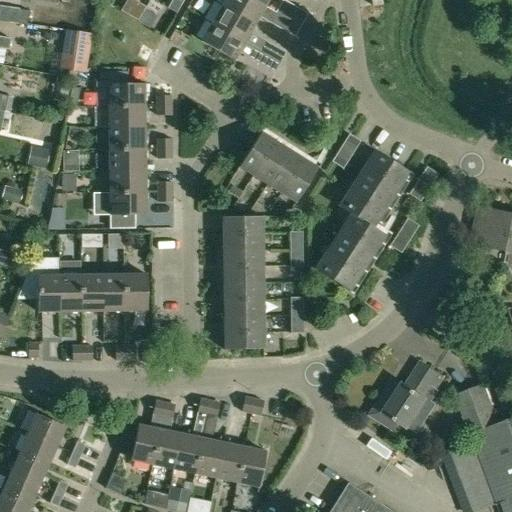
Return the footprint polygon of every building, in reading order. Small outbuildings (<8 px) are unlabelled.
[(221,7),(254,25),(264,7),(251,0),(215,0),(216,2),(222,5),(221,7)] [(282,3),(274,13),(287,20),(293,9),(282,3)] [(29,11),(29,10),(0,6),(0,20),(28,24),(34,25),(36,12),(29,11)] [(244,42),(254,25),(221,7),(211,24),(244,42)] [(145,8),(137,21),(149,28),(156,15),(145,8)] [(274,13),(269,22),(282,29),(287,20),(274,13)] [(201,41),(234,60),(244,42),(211,24),(201,41)] [(59,66),(86,73),(91,34),(64,30),(59,66)] [(0,47),(9,49),(10,38),(0,36),(0,47)] [(260,37),(254,48),(267,56),(273,44),(260,37)] [(267,56),(254,48),(249,58),(262,65),(267,56)] [(144,106),(144,83),(108,84),(108,105),(144,106)] [(155,95),(155,106),(172,105),(172,95),(155,95)] [(156,106),(156,116),(172,116),(172,105),(156,106)] [(108,107),(108,128),(144,127),(144,106),(108,107)] [(239,166),(268,184),(292,146),(263,127),(261,132),(239,166)] [(109,149),(144,149),(145,128),(108,128),(109,149)] [(343,169),(361,141),(349,134),(331,161),(343,169)] [(156,138),(157,148),(172,148),(172,138),(156,138)] [(296,202),(318,168),(321,164),(292,146),(268,184),(296,202)] [(109,171),(145,170),(144,149),(109,149),(109,171)] [(156,149),(157,159),(172,158),(172,149),(156,149)] [(409,172),(375,150),(366,165),(400,187),(409,172)] [(366,165),(357,178),(391,200),(400,187),(366,165)] [(420,201),(438,174),(427,166),(408,194),(420,201)] [(109,192),(145,192),(145,170),(109,171),(109,192)] [(357,178),(348,192),(382,214),(391,200),(357,178)] [(157,192),(173,192),(172,181),(157,182),(157,192)] [(109,193),(109,229),(135,229),(134,215),(145,214),(145,192),(109,193)] [(157,192),(156,202),(173,202),(173,192),(157,192)] [(348,192),(339,206),(385,236),(385,235),(373,227),(382,214),(348,192)] [(350,214),(341,227),(376,249),(385,236),(339,206),(338,207),(350,214)] [(485,246),(507,251),(511,229),(511,213),(480,207),(470,250),(483,253),(485,246)] [(222,217),(222,234),(262,233),(262,216),(222,217)] [(401,253),(419,225),(407,218),(389,246),(401,253)] [(341,227),(332,241),(367,263),(376,249),(341,227)] [(302,231),(289,231),(289,241),(302,241),(302,231)] [(222,234),(223,250),(262,250),(262,233),(222,234)] [(302,241),(289,241),(290,250),(302,250),(302,241)] [(332,241),(323,254),(358,277),(367,263),(332,241)] [(223,250),(223,267),(263,266),(262,250),(223,250)] [(290,250),(290,258),(303,259),(302,250),(290,250)] [(349,291),(358,277),(323,254),(314,269),(349,291)] [(290,259),(290,267),(303,267),(303,259),(290,259)] [(223,267),(223,283),(263,283),(263,266),(223,267)] [(146,274),(124,275),(125,311),(147,310),(146,274)] [(37,276),(37,312),(59,311),(59,275),(37,276)] [(81,275),(59,275),(59,311),(81,311),(81,275)] [(102,275),(81,275),(81,311),(103,311),(102,275)] [(124,275),(102,275),(103,311),(125,311),(124,275)] [(223,283),(223,300),(263,299),(263,283),(223,283)] [(303,297),(290,297),(290,306),(303,306),(304,306),(303,297)] [(223,300),(224,316),(263,315),(263,299),(223,300)] [(303,306),(290,306),(290,314),(303,314),(303,306)] [(0,335),(2,336),(10,316),(0,312),(0,335)] [(303,314),(290,315),(290,323),(303,323),(303,314)] [(224,316),(224,332),(264,332),(263,315),(224,316)] [(291,333),(304,334),(303,323),(290,323),(291,333)] [(224,349),(264,349),(264,332),(224,332),(224,349)] [(28,358),(39,358),(38,342),(27,342),(28,358)] [(72,362),(82,361),(82,345),(71,345),(72,362)] [(92,345),(82,345),(82,361),(92,361),(92,345)] [(115,361),(125,361),(125,345),(115,345),(115,361)] [(135,345),(125,345),(125,361),(136,361),(135,345)] [(435,391),(444,378),(421,363),(406,386),(403,384),(394,397),(384,391),(369,414),(392,430),(398,421),(407,428),(427,399),(426,398),(432,389),(435,391)] [(474,443),(442,456),(463,511),(476,511),(497,504),(499,511),(511,511),(511,417),(499,423),(484,384),(455,395),(474,443)] [(241,412),(251,414),(254,398),(244,396),(241,412)] [(203,432),(206,416),(210,400),(200,398),(196,414),(193,430),(203,432)] [(261,416),(264,400),(254,398),(251,414),(261,416)] [(152,416),(162,418),(165,402),(155,400),(152,416)] [(220,402),(210,400),(206,416),(216,418),(220,402)] [(172,420),(175,404),(165,402),(162,418),(172,420)] [(36,413),(27,433),(56,446),(65,426),(36,413)] [(130,460),(152,464),(160,429),(138,424),(130,460)] [(152,464),(173,469),(181,433),(160,429),(152,464)] [(173,469),(194,473),(202,438),(203,432),(193,430),(192,436),(181,433),(173,469)] [(27,433),(18,452),(48,465),(56,446),(27,433)] [(194,473),(216,478),(223,442),(202,438),(194,473)] [(77,441),(71,453),(80,457),(85,445),(77,441)] [(216,478),(237,482),(244,447),(223,442),(216,478)] [(259,487),(266,451),(244,447),(237,482),(259,487)] [(10,472),(39,485),(48,465),(18,452),(10,472)] [(71,453),(67,465),(75,468),(80,457),(71,453)] [(1,491),(31,504),(39,485),(10,472),(1,491)] [(60,480),(54,492),(63,495),(68,484),(60,480)] [(394,511),(349,483),(331,511),(394,511)] [(0,493),(0,511),(27,511),(31,504),(1,491),(0,493)] [(58,507),(63,495),(54,492),(50,504),(58,507)] [(184,511),(185,511),(187,505),(167,501),(165,508),(184,511)]
